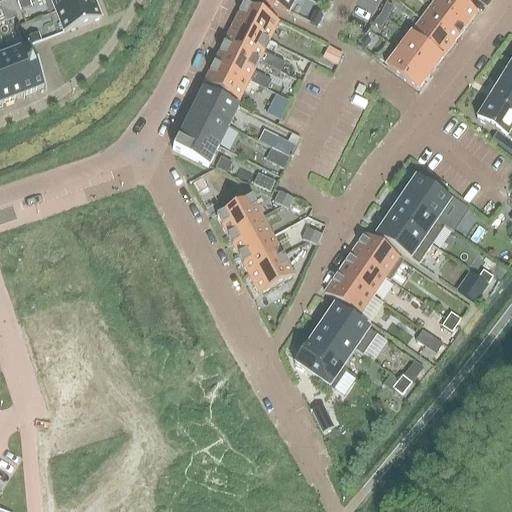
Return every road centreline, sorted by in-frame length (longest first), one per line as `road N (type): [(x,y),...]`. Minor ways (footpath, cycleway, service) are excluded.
road 1 (residential): [(262,371),(374,172),(511,2)]
road 2 (residential): [(139,145),(262,371)]
road 3 (residential): [(139,145),(211,0)]
road 4 (residential): [(262,371),(333,511)]
road 5 (residential): [(0,198),(139,145)]
